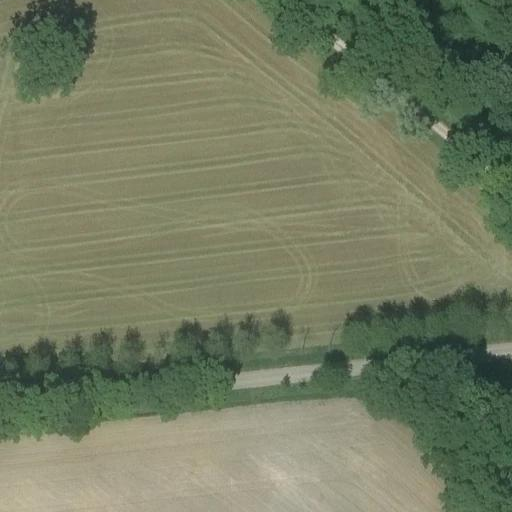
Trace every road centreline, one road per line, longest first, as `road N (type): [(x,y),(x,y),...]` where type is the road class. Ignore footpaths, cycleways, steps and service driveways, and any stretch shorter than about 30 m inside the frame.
road 1 (unclassified): [(0,408),(511,352)]
road 2 (track): [(511,199),(281,0)]
